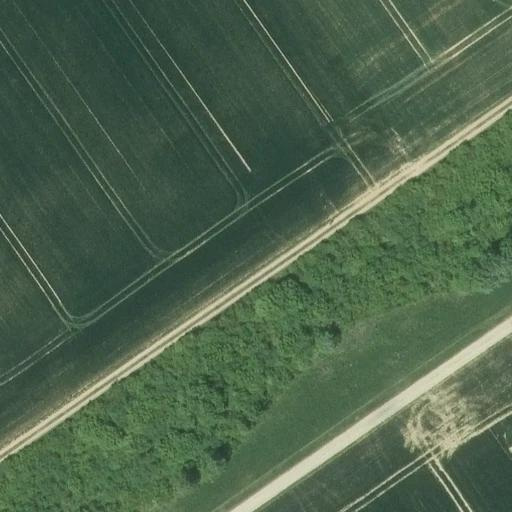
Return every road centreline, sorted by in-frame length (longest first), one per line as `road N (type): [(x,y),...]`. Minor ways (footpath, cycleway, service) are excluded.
road 1 (track): [(0,460),(511,104)]
road 2 (track): [(244,511),(511,327)]
